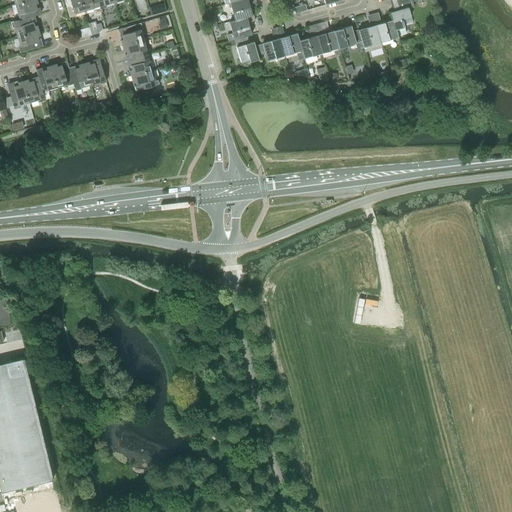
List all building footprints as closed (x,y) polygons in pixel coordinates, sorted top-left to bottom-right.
[(33,15),(33,16),(40,14),(38,8),(36,9),(35,5),(37,4),(36,0),(29,0),(15,4),(18,14),(15,15),(17,20),(17,21),(33,15)] [(83,11),(80,0),(64,0),(69,17),(75,16),(74,13),(83,11)] [(80,0),(83,11),(93,8),(94,10),(100,9),(97,0),(80,0)] [(97,0),(100,9),(106,7),(105,5),(114,2),(113,0),(97,0)] [(255,0),(239,0),(230,3),(235,20),(252,15),(249,4),(256,2),(255,0)] [(390,12),(392,20),(395,30),(396,30),(404,27),(403,25),(412,23),(407,8),(412,7),(411,2),(417,0),(402,0),(397,2),(399,10),(390,12)] [(305,4),(299,6),(294,7),(295,13),(307,10),(305,4)] [(372,13),(380,42),(398,37),(396,30),(395,30),(392,20),(380,23),(377,12),(372,13)] [(380,42),(372,13),(367,15),(370,26),(357,30),(361,42),(364,53),(381,48),(380,42)] [(17,36),(38,30),(36,25),(34,26),(33,22),(35,21),(33,16),(33,15),(17,21),(17,20),(11,22),(12,28),(15,27),(17,36)] [(235,20),(229,21),(233,36),(234,39),(246,35),(251,34),(248,23),(255,21),(253,15),(252,15),(235,20)] [(121,45),(143,39),(140,30),(142,29),(141,23),(117,30),(119,36),(121,35),(123,39),(120,40),(121,45)] [(338,48),(333,31),(322,34),(319,23),(313,25),(319,47),(321,53),(335,49),(338,48)] [(299,41),(301,51),(303,58),(321,53),(319,47),(313,25),(307,27),(311,37),(299,41)] [(276,28),(284,56),(301,51),(299,41),(297,33),(285,36),(282,26),(276,28)] [(361,42),(357,30),(352,32),(351,26),(333,31),(338,48),(355,43),(361,42)] [(284,56),(276,28),(270,30),(273,40),(262,43),(267,61),(284,56)] [(38,30),(17,36),(20,46),(18,47),(19,53),(42,46),(41,40),(38,41),(37,37),(39,36),(38,30)] [(246,35),(234,39),(241,62),(249,60),(250,62),(259,59),(253,41),(249,43),(246,35)] [(143,39),(121,45),(123,51),(126,50),(127,54),(124,55),(126,61),(149,54),(148,48),(145,48),(143,39)] [(151,60),(149,54),(126,61),(129,71),(130,76),(151,70),(149,60),(151,60)] [(93,61),(89,62),(84,64),(90,85),(99,82),(99,84),(106,82),(99,59),(93,61)] [(68,68),(69,68),(67,61),(61,63),(61,65),(57,67),(56,64),(51,66),(57,87),(66,84),(67,86),(73,85),(68,68)] [(90,85),(84,64),(78,65),(79,68),(75,69),(74,66),(69,68),(68,68),(73,85),(75,91),(81,89),(80,87),(90,85)] [(57,87),(51,66),(46,67),(47,70),(42,71),(42,69),(36,70),(38,77),(42,93),(43,93),(48,92),(48,89),(57,87)] [(345,67),(347,75),(353,73),(351,66),(345,67)] [(154,79),(151,70),(130,76),(132,81),(135,91),(158,84),(157,78),(154,79)] [(38,77),(32,79),(33,81),(29,83),(28,80),(22,81),(28,102),(38,99),(39,101),(45,100),(43,93),(42,93),(38,77)] [(10,96),(2,98),(4,108),(13,105),(14,109),(20,107),(19,105),(28,102),(22,81),(17,83),(18,86),(14,87),(13,84),(7,86),(10,96)] [(143,99),(150,97),(148,91),(141,93),(143,99)] [(94,100),(87,102),(89,109),(96,108),(94,100)] [(6,295),(0,295),(0,325),(10,324),(6,295)] [(23,356),(0,361),(0,489),(1,492),(53,479),(23,356)]
